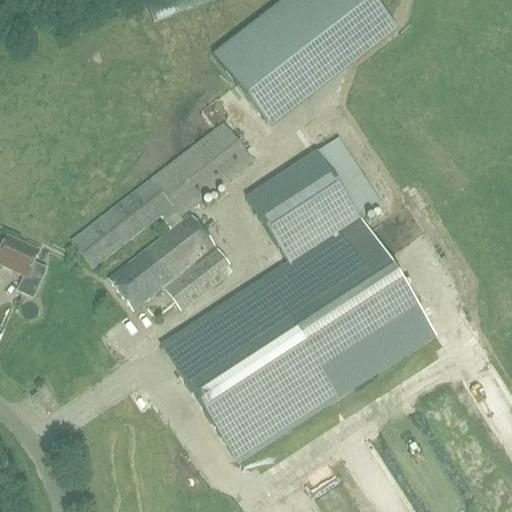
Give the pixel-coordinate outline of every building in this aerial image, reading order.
[(175,0),(155,9),(161,23),(213,0),(175,0)] [(288,0),(216,49),(243,89),(222,103),(235,122),(246,115),(255,127),(250,131),(261,147),(276,136),(265,120),(400,28),(380,0),(288,0)] [(253,165),(223,126),(148,183),(70,244),(92,272),(160,220),(170,233),(188,220),(185,217),(253,165)] [(246,294),(170,343),(227,431),(414,309),(359,224),(384,208),(338,140),(316,155),(315,153),(245,200),(286,264),(244,291),(246,294)] [(188,220),(170,233),(112,279),(108,281),(133,313),(174,281),(182,291),(170,300),(180,313),(230,274),(188,220)] [(9,236),(0,256),(0,263),(29,277),(41,251),(9,236)]
